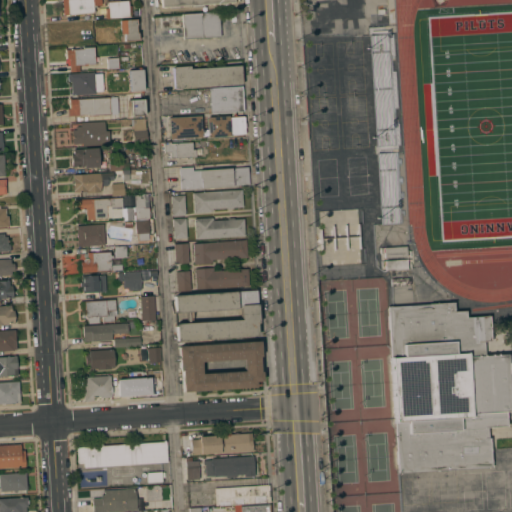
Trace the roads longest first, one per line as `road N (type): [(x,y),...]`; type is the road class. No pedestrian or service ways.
road 1 (tertiary): [(57,511),(23,0)]
road 2 (secondary): [(295,406),(271,38)]
road 3 (residential): [(295,406),(0,425)]
